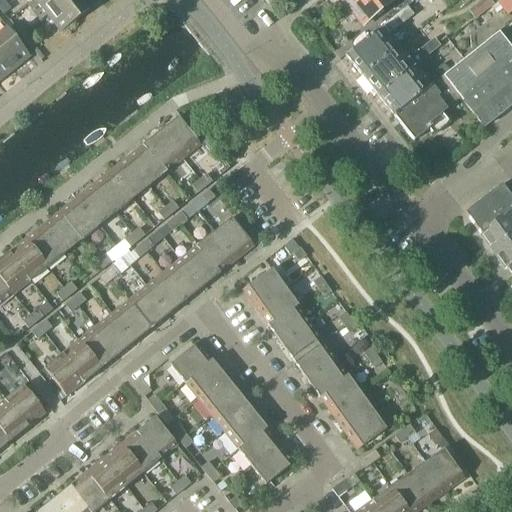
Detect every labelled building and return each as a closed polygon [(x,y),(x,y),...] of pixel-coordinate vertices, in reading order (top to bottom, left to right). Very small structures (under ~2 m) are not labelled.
[(9,9),(2,0),(0,0),(0,13),(2,16),(9,9)] [(15,0),(5,0),(12,8),(18,3),(15,0)] [(47,17),(67,0),(33,0),(34,0),(47,17)] [(89,10),(80,0),(67,0),(47,17),(60,33),(89,10)] [(336,0),(336,1),(344,11),(357,0),(336,0)] [(357,0),(344,11),(353,22),(356,20),(361,26),(393,0),(357,0)] [(479,0),(467,10),(473,18),(492,3),(489,0),(479,0)] [(511,0),(501,0),(497,4),(506,16),(511,11),(511,0)] [(19,21),(12,27),(20,37),(27,31),(19,21)] [(363,80),(399,51),(381,28),(344,57),(363,80)] [(29,58),(6,29),(0,33),(0,55),(12,71),(29,58)] [(34,41),(27,31),(20,37),(27,46),(34,41)] [(429,87),(393,116),(413,142),(428,130),(433,136),(449,124),(440,113),(444,111),(435,100),(451,88),(460,100),(483,128),(511,104),(511,70),(509,67),(511,64),(511,50),(499,33),(429,87)] [(412,67),(440,45),(433,37),(406,58),(399,51),(363,80),(377,98),(414,69),(412,67)] [(35,49),(32,52),(39,61),(42,58),(35,49)] [(0,55),(0,81),(12,71),(0,55)] [(414,69),(377,98),(393,116),(429,87),(414,69)] [(177,118),(160,132),(183,160),(200,146),(192,137),(177,118)] [(199,131),(192,137),(200,146),(208,156),(215,150),(199,131)] [(183,160),(160,132),(142,147),(164,175),(183,160)] [(142,147),(125,160),(147,188),(164,175),(142,147)] [(125,160),(108,174),(130,202),(147,188),(125,160)] [(130,202),(108,174),(91,187),(113,215),(130,202)] [(204,175),(197,181),(203,188),(210,182),(204,175)] [(203,188),(197,181),(190,187),(196,194),(203,188)] [(91,187),(74,201),(96,229),(113,215),(91,187)] [(511,205),(499,188),(464,214),(511,279),(511,205)] [(213,198),(207,191),(200,197),(206,204),(213,198)] [(96,229),(74,201),(57,214),(80,242),(96,229)] [(171,201),(163,207),(170,215),(177,209),(171,201)] [(170,215),(163,207),(156,213),(162,221),(170,215)] [(162,221),(156,213),(147,220),(154,228),(162,221)] [(185,220),(179,213),(172,219),(178,226),(185,220)] [(80,242),(57,214),(40,228),(63,256),(80,242)] [(178,226),(172,219),(165,224),(171,232),(178,226)] [(230,219),(213,234),(235,262),(253,247),(244,237),(230,219)] [(63,256),(40,228),(23,241),(46,270),(63,256)] [(137,229),(130,235),(136,242),(143,236),(137,229)] [(251,231),(244,237),(253,247),(260,242),(251,231)] [(213,234),(196,247),(218,275),(235,262),(213,234)] [(136,242),(130,235),(122,240),(128,248),(136,242)] [(152,247),(146,240),(139,245),(145,253),(152,247)] [(46,270),(23,241),(6,255),(29,283),(46,270)] [(145,253),(139,245),(131,251),(137,259),(145,253)] [(196,247),(179,261),(201,289),(218,275),(196,247)] [(305,256),(299,248),(291,254),(297,262),(305,256)] [(6,255),(0,260),(0,281),(12,297),(29,283),(6,255)] [(103,256),(96,261),(102,269),(110,264),(103,256)] [(102,269),(96,261),(88,267),(95,275),(102,269)] [(179,261),(162,274),(184,302),(201,289),(179,261)] [(118,274),(112,266),(105,272),(111,280),(118,274)] [(255,310),(284,289),(271,270),(242,291),(255,310)] [(111,280),(105,272),(97,278),(104,286),(111,280)] [(162,274),(145,288),(167,316),(184,302),(162,274)] [(325,285),(319,277),(312,283),(317,291),(325,285)] [(0,306),(12,297),(0,281),(0,306)] [(69,283),(62,289),(68,296),(76,290),(69,283)] [(331,293),(325,285),(317,291),(323,298),(331,293)] [(167,316),(145,288),(128,301),(151,329),(167,316)] [(68,296),(62,289),(55,295),(61,302),(68,296)] [(297,306),(284,289),(255,310),(267,327),(297,306)] [(84,301),(78,294),(71,300),(77,307),(84,301)] [(77,307),(71,300),(63,306),(70,313),(77,307)] [(128,301),(111,315),(134,343),(151,329),(128,301)] [(309,324),(297,306),(267,327),(280,345),(309,324)] [(36,310),(28,316),(34,323),(42,317),(36,310)] [(350,320),(345,313),(337,318),(342,326),(350,320)] [(134,343),(111,315),(94,328),(117,356),(134,343)] [(34,323),(28,316),(21,322),(27,329),(34,323)] [(356,328),(350,320),(342,326),(348,334),(356,328)] [(50,328),(44,321),(37,327),(43,334),(50,328)] [(309,324),(280,345),(293,362),(322,342),(309,324)] [(43,334),(37,327),(30,333),(35,340),(43,334)] [(117,356),(94,328),(77,342),(100,370),(117,356)] [(77,342),(61,355),(83,383),(100,370),(77,342)] [(322,342),(293,362),(305,380),(334,359),(322,342)] [(183,384),(211,361),(197,344),(169,366),(183,384)] [(376,356),(370,349),(370,348),(362,354),(368,361),(376,356)] [(83,383),(61,355),(43,370),(59,390),(65,398),(83,383)] [(381,363),(376,356),(368,361),(373,369),(381,363)] [(347,377),(334,359),(305,380),(318,398),(347,377)] [(211,361),(183,384),(197,401),(225,378),(211,361)] [(360,394),(347,377),(318,398),(330,415),(360,394)] [(225,378),(197,401),(210,418),(238,395),(225,378)] [(400,391),(395,384),(387,389),(393,396),(400,391)] [(149,392),(143,385),(137,390),(143,397),(149,392)] [(22,387),(4,401),(27,429),(44,414),(22,387)] [(59,390),(53,395),(60,402),(65,398),(59,390)] [(405,399),(400,391),(393,396),(398,404),(405,399)] [(360,394),(330,415),(343,433),(372,412),(360,394)] [(153,395),(146,401),(151,408),(159,403),(153,395)] [(252,412),(238,395),(210,418),(224,434),(252,412)] [(27,429),(4,401),(0,404),(0,429),(10,442),(27,429)] [(164,410),(159,403),(151,408),(157,416),(164,410)] [(265,429),(252,412),(224,434),(237,451),(265,429)] [(385,431),(372,412),(343,433),(356,451),(385,431)] [(154,418),(154,419),(136,433),(159,461),(176,446),(154,418)] [(414,433),(408,426),(401,431),(406,439),(414,433)] [(0,449),(10,442),(0,429),(0,449)] [(186,436),(180,429),(172,435),(179,442),(186,436)] [(279,446),(265,429),(237,451),(251,468),(279,446)] [(406,439),(401,431),(393,436),(398,444),(406,439)] [(441,442),(434,432),(426,437),(434,447),(441,442)] [(159,461),(136,433),(119,446),(142,474),(159,461)] [(191,443),(186,436),(179,442),(184,449),(191,443)] [(119,446),(103,460),(125,488),(142,474),(119,446)] [(279,446),(251,468),(265,486),(293,463),(279,446)] [(443,450),(424,464),(445,493),(464,480),(443,450)] [(378,458),(373,451),(366,456),(371,464),(378,458)] [(371,464),(366,456),(358,461),(363,469),(371,464)] [(103,460),(86,473),(108,501),(125,488),(103,460)] [(207,463),(200,468),(206,476),(213,470),(207,463)] [(445,493),(424,464),(407,476),(427,505),(445,493)] [(218,477),(213,470),(206,476),(211,483),(218,477)] [(86,473),(69,487),(89,511),(94,511),(108,501),(86,473)] [(358,482),(352,474),(344,480),(350,488),(358,482)] [(407,476),(389,489),(405,511),(418,511),(427,505),(407,476)] [(183,477),(175,483),(181,490),(188,484),(183,477)] [(181,490),(175,483),(168,488),(174,495),(181,490)] [(89,511),(69,487),(52,500),(61,511),(89,511)] [(405,511),(389,489),(371,501),(379,511),(405,511)] [(234,497),(227,503),(233,510),(240,505),(234,497)] [(61,511),(52,500),(37,511),(61,511)] [(379,511),(371,501),(356,511),(379,511)]
